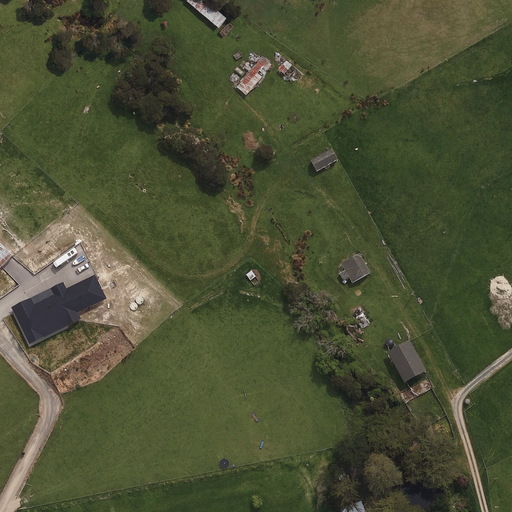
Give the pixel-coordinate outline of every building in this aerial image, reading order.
[(271,65),(262,57),(236,86),(245,95),(271,65)] [(291,65),(286,60),(278,69),(283,74),(291,65)] [(311,162),(317,173),(337,162),(332,151),(311,162)] [(0,237),(0,266),(16,250),(2,236),(0,237)] [(369,273),(357,253),(341,262),(345,270),(339,273),(342,279),(348,276),(352,283),(369,273)] [(259,281),(252,270),(247,274),(254,285),(259,281)] [(424,369),(407,339),(386,351),(402,381),(424,369)] [(361,511),(358,501),(339,507),(340,511),(361,511)]
